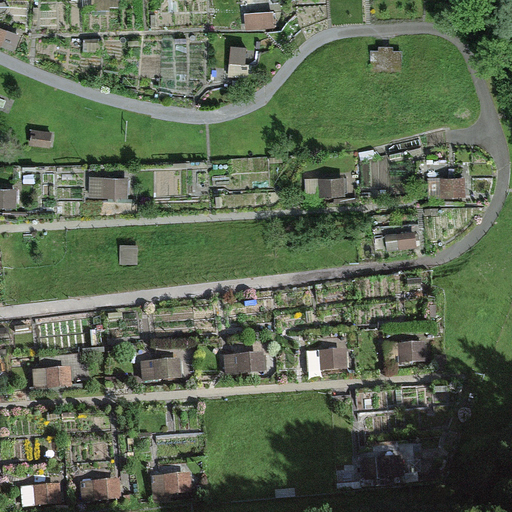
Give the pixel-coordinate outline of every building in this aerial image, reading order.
[(245,15),(247,31),(278,29),(277,13),(245,15)] [(91,199),(130,201),(131,180),(91,179),(91,199)] [(307,181),(308,199),(347,197),(346,179),(307,181)] [(0,208),(17,209),(17,192),(0,191),(0,208)] [(388,350),(389,368),(427,366),(426,349),(388,350)] [(186,383),(185,352),(142,354),(143,385),(186,383)] [(322,356),(321,374),(348,375),(348,356),(322,356)] [(225,360),(226,378),(267,376),(266,359),(225,360)] [(34,374),(35,392),(73,390),(72,372),(34,374)] [(155,503),(194,496),(191,476),(152,483),(155,503)] [(84,504),(122,505),(122,485),(84,484),(84,504)] [(24,510),(63,508),(62,489),(23,492),(24,510)]
